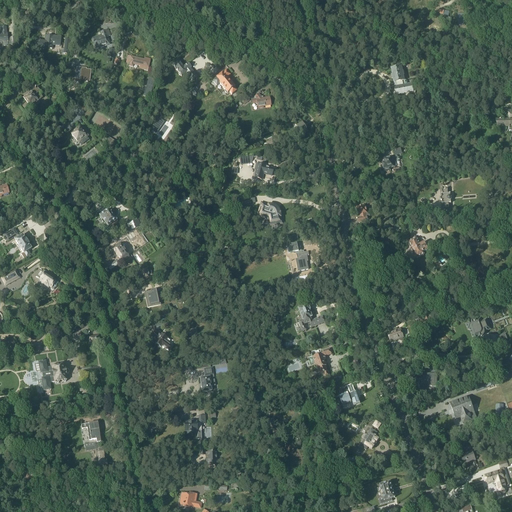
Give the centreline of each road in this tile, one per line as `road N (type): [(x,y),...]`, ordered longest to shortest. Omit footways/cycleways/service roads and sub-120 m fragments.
road 1 (tertiary): [(134,511),(91,267),(0,140)]
road 2 (unclassified): [(432,511),(354,297),(323,125)]
road 3 (unclassified): [(323,125),(264,69),(158,14),(84,1),(0,3)]
road 4 (unclassified): [(323,125),(299,0)]
